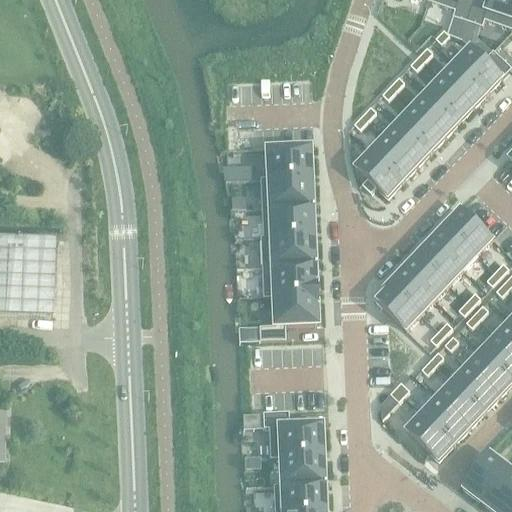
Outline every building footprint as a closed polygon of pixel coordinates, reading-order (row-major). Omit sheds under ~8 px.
[(429,0),(428,5),(455,15),(453,21),(468,26),(476,2),(470,0),(429,0)] [(476,2),(468,26),(483,31),(485,24),(511,34),(511,33),(511,0),(491,0),(489,6),(476,2)] [(453,21),(447,38),(462,44),(468,26),(453,21)] [(444,35),(436,44),(441,49),(450,40),(444,35)] [(427,52),(418,61),(424,67),(432,58),(427,53),(427,52)] [(471,53),(456,69),(487,98),(502,83),(483,65),(471,53)] [(493,55),(483,65),(502,83),(511,72),(493,55)] [(418,61),(411,70),(416,76),(424,67),(418,61)] [(456,69),(442,83),(473,113),(487,98),(456,69)] [(399,82),(390,91),(396,96),(404,88),(399,82)] [(442,83),(428,98),(459,128),(473,113),(442,83)] [(29,112),(34,94),(13,88),(7,105),(29,112)] [(390,91),(382,100),(388,105),(396,96),(390,91)] [(428,98),(414,113),(445,143),(445,142),(459,128),(428,98)] [(371,112),(362,120),(368,126),(376,117),(371,112)] [(414,113),(400,127),(431,157),(445,143),(414,113)] [(362,120),(354,129),(360,135),(368,126),(362,120)] [(400,127),(386,142),(417,171),(431,157),(400,127)] [(386,142),(372,157),(403,186),(417,172),(417,171),(386,142)] [(308,152),(265,153),(266,184),(309,182),(308,152)] [(372,157),(357,173),(368,183),(376,191),(388,202),(403,187),(403,186),(372,157)] [(234,174),(225,174),(225,184),(234,184),(234,174)] [(266,184),(259,184),(260,213),(313,211),(313,210),(311,210),(310,200),(311,200),(311,197),(310,197),(309,182),(266,184)] [(368,183),(362,189),(371,197),(376,191),(368,183)] [(262,241),(259,241),(259,243),(312,240),(311,226),(312,226),(312,222),(311,222),(311,212),(313,212),(313,211),(260,213),(262,241)] [(461,215),(446,231),(477,260),(492,245),(461,215)] [(446,231),(432,246),(463,275),(477,260),(446,231)] [(0,239),(0,319),(52,321),(55,242),(0,239)] [(312,240),(259,243),(260,272),(315,269),(315,268),(313,268),(313,259),(314,259),(313,255),(312,240)] [(432,246),(418,260),(449,290),(463,275),(432,246)] [(418,260),(404,275),(435,305),(449,290),(418,260)] [(315,269),(260,272),(262,301),(315,299),(314,291),(315,291),(315,288),(314,288),(313,271),(315,270),(315,269)] [(495,277),(501,283),(509,274),(503,269),(495,277)] [(404,275),(390,290),(421,320),(435,305),(404,275)] [(487,286),(492,292),(501,283),(495,277),(487,286)] [(504,288),(496,297),(502,302),(510,293),(504,288)] [(390,290),(375,306),(406,335),(421,320),(390,290)] [(467,307),(473,312),(481,304),(475,298),(467,307)] [(273,331),(258,331),(259,345),(284,344),(284,330),(316,329),(315,309),(316,309),(316,306),(315,306),(315,299),(271,300),(271,302),(273,331)] [(459,316),(464,321),(473,312),(467,307),(459,316)] [(483,310),(474,319),(480,325),(489,316),(483,310)] [(472,333),(480,325),(474,319),(466,328),(472,333)] [(511,354),(511,326),(498,341),(511,354)] [(439,336),(444,342),(453,333),(447,328),(439,336)] [(430,345),(436,351),(444,342),(439,336),(430,345)] [(453,341),(445,350),(450,356),(459,347),(453,341)] [(511,384),(511,354),(498,341),(483,357),(511,384)] [(436,372),(444,363),(438,357),(430,366),(436,372)] [(511,384),(483,357),(468,372),(499,402),(511,388),(511,384)] [(436,372),(430,366),(421,375),(427,380),(436,372)] [(499,402),(468,372),(453,388),(484,418),(499,402)] [(410,396),(401,387),(396,393),(404,401),(410,396)] [(453,388),(438,404),(469,433),(484,418),(453,388)] [(404,401),(396,393),(390,399),(399,407),(404,401)] [(454,449),(469,433),(438,404),(423,419),(454,449)] [(248,419),(242,419),(242,434),(267,432),(269,462),(269,463),(278,462),(278,461),(321,459),(321,444),(322,444),(321,440),(321,441),(320,429),(288,430),(287,416),(262,417),(262,419),(248,419)] [(454,449),(423,419),(408,436),(439,465),(454,449)] [(321,459),(278,461),(278,462),(280,489),(280,490),(325,488),(325,487),(322,487),(322,478),(323,478),(323,474),(322,474),(321,459)] [(509,473),(491,460),(465,494),(483,508),(509,473)] [(483,508),(488,511),(506,511),(511,504),(511,475),(509,473),(483,508)] [(325,488),(272,491),(273,511),(323,511),(323,503),(324,503),(324,499),(323,499),(323,489),(325,489),(325,488)]
